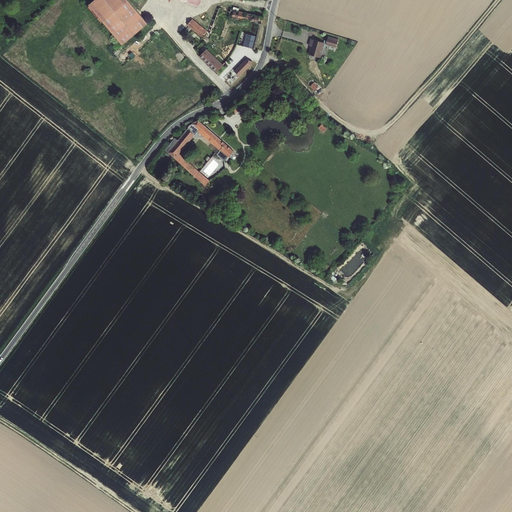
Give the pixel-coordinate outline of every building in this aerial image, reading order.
[(94,0),(88,5),(123,45),(149,23),(128,0),(94,0)] [(263,16),(233,10),(231,18),(261,25),(263,16)] [(200,35),(204,29),(191,18),(186,23),(200,35)] [(326,44),(336,47),(338,41),(328,38),(326,44)] [(324,43),(311,39),(309,46),(311,46),(309,55),(320,58),(324,43)] [(207,50),(201,56),(203,58),(216,72),(223,65),(207,50)] [(246,59),(235,70),(241,76),(252,64),(252,61),(246,59)] [(198,130),(221,149),(230,157),(235,151),(199,120),(192,123),(179,140),(175,138),(172,143),(165,150),(174,158),(198,130)] [(226,162),(230,157),(221,149),(217,154),(226,162)] [(187,169),(205,185),(210,180),(180,154),(175,159),(187,169)]
